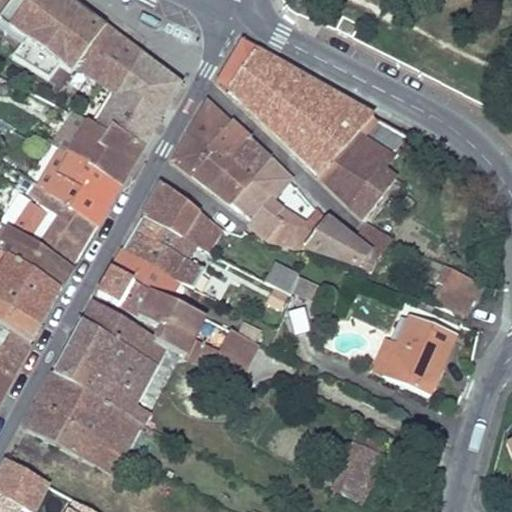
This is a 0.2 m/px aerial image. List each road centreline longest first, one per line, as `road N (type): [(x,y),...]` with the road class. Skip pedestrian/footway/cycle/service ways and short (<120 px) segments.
road 1 (residential): [(233,13),(0,436)]
road 2 (secondary): [(511,202),(487,159),(448,124),(233,13)]
road 3 (tertiary): [(511,356),(493,380),(447,511)]
